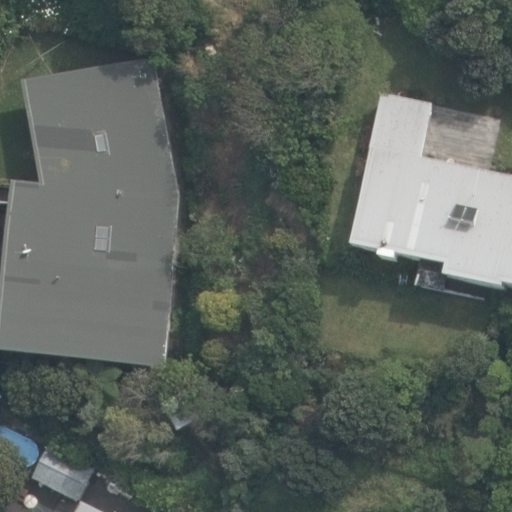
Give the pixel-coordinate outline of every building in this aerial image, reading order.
[(7,356),(171,367),(184,198),(161,57),(29,84),(49,188),(19,186),(7,356)] [(509,287),(511,287),(511,174),(477,168),(479,157),(450,151),(448,162),(425,157),(435,106),(385,96),(354,247),(384,253),(383,259),(400,262),(401,257),(426,262),(421,288),(449,294),(451,280),(508,291),(509,287)] [(164,403),(178,426),(197,413),(183,391),(164,403)] [(35,480),(81,503),(98,466),(53,444),(35,480)] [(103,511),(86,503),(81,511),(103,511)]
